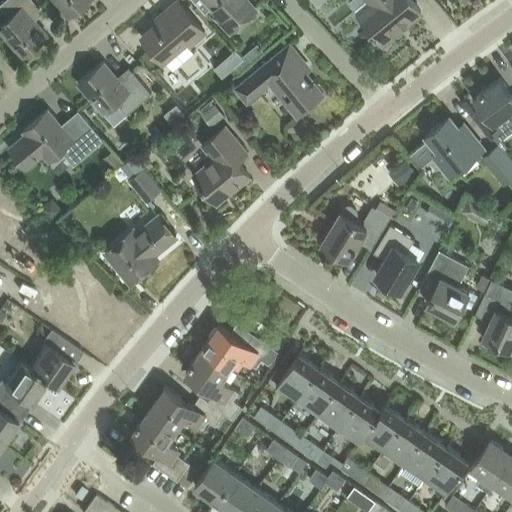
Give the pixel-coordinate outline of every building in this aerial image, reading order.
[(0,22),(0,28),(10,41),(23,56),(48,35),(31,14),(40,6),(34,0),(3,0),(0,3),(0,4),(9,15),(0,22)] [(55,0),(56,1),(70,16),(88,0),(55,0)] [(205,30),(191,14),(179,0),(177,0),(154,19),(157,23),(142,36),(163,61),(186,41),(189,44),(205,30)] [(234,27),(241,21),(256,7),(249,0),(194,0),(205,11),(212,5),(234,27)] [(371,0),(372,1),(359,12),(373,30),(372,30),(376,34),(377,34),(383,42),(421,11),(411,0),(371,0)] [(236,87),(247,100),(271,80),(298,113),(323,92),(313,81),(315,79),(313,77),(311,78),(299,63),(303,60),(289,43),(288,43),(288,44),(236,87)] [(237,46),(226,55),(234,64),(235,62),(245,55),(242,52),(237,46)] [(245,55),(235,62),(240,68),(252,58),(245,50),(242,52),(245,55)] [(114,124),(126,113),(151,92),(141,79),(133,71),(121,81),(104,61),(78,82),(104,112),(114,124)] [(474,95),(486,111),(493,121),(506,111),(511,118),(511,92),(500,76),(486,87),(484,85),(481,88),(482,90),(474,95)] [(169,93),(161,100),(169,109),(177,102),(169,93)] [(212,125),(217,121),(224,115),(215,103),(208,109),(202,113),(212,125)] [(96,145),(95,145),(103,137),(82,113),(65,128),(48,108),(23,129),(26,133),(9,147),(26,167),(43,153),(49,160),(61,149),(74,164),(96,145)] [(440,162),(444,169),(449,175),(484,147),(474,134),(469,127),(470,126),(469,125),(462,131),(450,116),(426,135),(445,158),(440,162)] [(234,155),(244,148),(225,124),(202,143),(214,157),(193,174),(216,202),(250,175),(234,155)] [(503,181),(511,174),(511,159),(500,145),(484,157),(503,181)] [(113,149),(104,156),(115,169),(123,161),(113,149)] [(406,158),(389,171),(399,183),(416,170),(406,158)] [(143,166),(129,178),(145,198),(160,187),(143,166)] [(63,208),(52,196),(40,206),(50,219),(63,208)] [(469,196),(461,210),(469,214),(477,200),(469,196)] [(371,247),(375,241),(390,215),(372,204),(361,223),(354,218),(358,211),(356,207),(349,202),(346,203),(341,211),(323,241),(349,256),(359,240),(371,247)] [(478,203),(470,218),(485,226),(492,212),(478,203)] [(445,208),(438,220),(447,226),(455,214),(445,208)] [(131,230),(124,236),(108,248),(123,266),(120,268),(128,279),(132,277),(154,259),(152,255),(176,235),(164,220),(158,214),(134,234),(131,230)] [(390,223),(378,244),(374,251),(385,258),(376,273),(402,289),(420,259),(406,251),(414,238),(390,223)] [(438,280),(436,284),(427,302),(455,317),(464,299),(470,290),(459,284),(469,264),(439,248),(426,273),(438,280)] [(483,273),(478,285),(486,289),(491,277),(483,273)] [(484,335),(496,340),(496,345),(505,349),(509,346),(510,347),(511,343),(511,313),(511,310),(511,286),(491,277),(486,289),(486,290),(475,313),(491,320),(484,335)] [(202,347),(230,366),(239,353),(257,365),(262,358),(272,365),(281,352),(278,349),(269,343),(254,333),(247,343),(218,323),(202,347)] [(68,372),(83,350),(51,327),(42,341),(46,343),(31,365),(30,366),(47,377),(57,385),(67,371),(68,372)] [(275,334),(269,343),(278,349),(284,341),(275,334)] [(279,362),(271,374),(279,380),(276,384),(297,398),(320,365),(320,364),(299,350),(293,346),(292,345),(283,357),(279,362)] [(222,377),(230,366),(202,347),(194,358),(193,357),(190,361),(192,362),(186,370),(214,389),(207,399),(224,411),(232,416),(242,403),(234,397),(240,389),(222,377)] [(40,391),(38,391),(47,377),(30,366),(31,365),(21,358),(5,381),(1,379),(0,380),(0,379),(0,392),(9,399),(16,390),(33,401),(40,391)] [(320,365),(297,398),(318,413),(341,379),(340,379),(321,365),(320,365)] [(318,413),(338,427),(361,394),(341,379),(318,413)] [(224,411),(207,399),(200,394),(193,404),(165,384),(149,408),(177,427),(186,415),(203,427),(208,419),(215,424),(224,411)] [(0,441),(2,443),(11,429),(13,430),(20,421),(3,409),(9,399),(0,392),(0,441)] [(361,394),(338,427),(358,441),(363,434),(381,408),(361,394)] [(381,408),(363,434),(384,449),(407,416),(386,401),(381,408)] [(261,404),(254,414),(265,422),(276,429),(283,420),(272,412),(261,404)] [(177,427),(149,408),(141,419),(140,418),(137,422),(138,423),(132,431),(160,451),(153,461),(178,478),(189,461),(190,461),(177,452),(180,447),(169,439),(177,427)] [(247,435),(255,424),(243,415),(235,426),(247,435)] [(404,463),(427,430),(407,416),(384,449),(404,463)] [(283,420),(276,429),(286,436),(293,427),(283,420)] [(404,463),(399,471),(419,485),(425,477),(448,444),(427,430),(404,463)] [(303,434),(297,444),(317,458),(324,448),(303,434)] [(279,455),(286,446),(274,437),(267,447),(279,455)] [(487,489),(494,479),(495,480),(511,454),(511,452),(491,439),(485,446),(472,465),(484,472),(476,482),(487,489)] [(425,477),(445,492),(468,459),(448,444),(425,477)] [(298,454),(286,446),(279,455),(291,464),(292,464),(299,455),(298,454)] [(324,448),(317,458),(327,465),(331,459),(334,455),(324,448)] [(511,454),(495,480),(511,491),(511,454)] [(195,484),(216,499),(236,471),(214,456),(206,467),(195,484)] [(359,463),(352,473),(362,481),(369,470),(359,463)] [(326,480),(329,476),(317,467),(310,477),(322,486),(326,480)] [(334,469),(329,476),(326,480),(338,488),(345,477),(334,469)] [(369,470),(362,481),(372,488),(380,477),(369,470)] [(216,499),(234,511),(239,511),(258,486),(236,471),(216,499)] [(376,499),(354,484),(346,495),(368,510),(368,509),(376,499)] [(239,511),(271,511),(279,501),(258,486),(239,511)] [(96,511),(106,499),(96,493),(96,492),(83,511),(84,511),(96,511)] [(400,492),(393,502),(403,509),(410,499),(400,492)] [(110,511),(115,506),(106,499),(96,511),(110,511)] [(391,511),(392,511),(388,507),(376,499),(368,509),(372,511),(391,511)] [(410,499),(403,509),(406,511),(415,511),(420,506),(410,499)] [(294,511),(279,501),(271,511),(294,511)] [(472,511),(475,509),(466,503),(465,502),(457,511),(472,511)]
